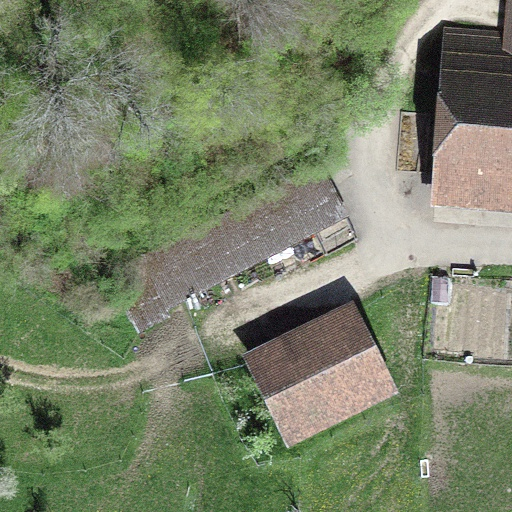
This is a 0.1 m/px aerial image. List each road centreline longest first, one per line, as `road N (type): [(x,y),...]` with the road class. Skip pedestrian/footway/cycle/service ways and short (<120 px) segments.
road 1 (track): [(0,368),(57,381),(137,372),(411,234)]
road 2 (track): [(377,191),(371,172),(378,119),(414,47),(453,0)]
